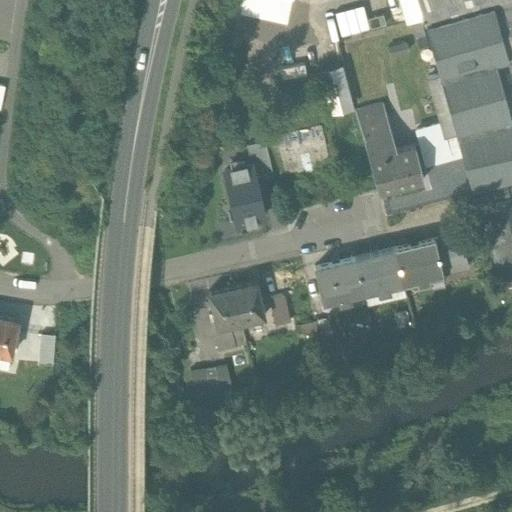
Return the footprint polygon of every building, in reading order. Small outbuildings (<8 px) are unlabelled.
[(492,5),(506,56),(511,54),(511,0),(412,0),(418,22),(423,20),(424,24),(492,5)] [(439,75),(506,56),(492,5),(424,24),(439,74),(439,75)] [(511,54),(506,56),(439,75),(439,74),(427,78),(444,136),(456,133),(462,156),(473,197),(478,195),(506,313),(511,310),(511,54)] [(270,61),(248,66),(252,79),(273,74),(270,61)] [(352,70),(335,72),(340,109),(357,107),(352,70)] [(364,141),(390,133),(382,106),(355,112),(364,141)] [(293,133),(276,136),(285,177),(331,167),(317,108),(314,107),(292,112),(290,115),(293,133)] [(395,150),(390,133),(364,141),(369,158),(378,192),(423,181),(414,146),(395,150)] [(432,165),(462,156),(456,133),(444,136),(444,137),(426,142),(432,165)] [(251,165),(255,181),(272,177),(264,142),(247,146),(251,165)] [(230,170),(224,171),(236,224),(245,222),(245,223),(255,221),(255,220),(263,218),(255,181),(251,165),(245,166),(245,165),(230,169),(230,170)] [(434,239),(442,273),(468,267),(460,233),(434,239)] [(394,248),(402,283),(417,279),(418,283),(428,281),(427,277),(442,273),(434,239),(394,248)] [(355,257),(363,292),(378,289),(379,293),(389,290),(388,286),(402,283),(394,248),(355,257)] [(363,292),(355,257),(314,266),(323,302),(339,298),(340,302),(350,300),(349,296),(363,292)] [(232,287),(240,322),(241,322),(264,317),(256,281),(232,287)] [(240,322),(232,287),(208,292),(217,327),(217,328),(240,322)] [(284,295),(268,299),(275,325),(290,322),(284,295)] [(18,320),(0,316),(0,353),(11,356),(18,320)] [(329,318),(316,321),(323,348),(335,345),(329,318)] [(245,342),(241,322),(240,322),(217,328),(217,327),(212,328),(217,349),(245,342)] [(298,342),(319,339),(316,323),(294,326),(298,342)] [(217,371),(204,374),(209,399),(222,396),(217,371)]
